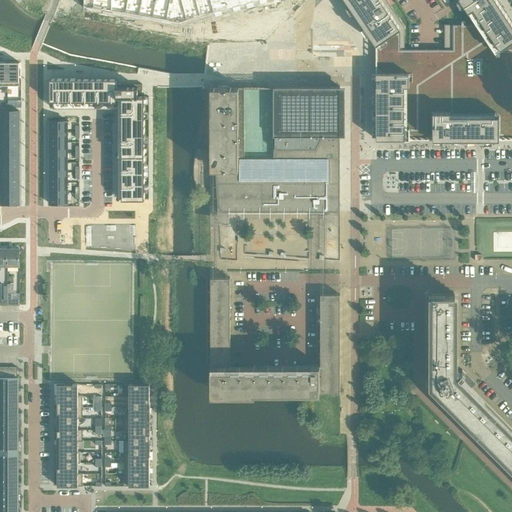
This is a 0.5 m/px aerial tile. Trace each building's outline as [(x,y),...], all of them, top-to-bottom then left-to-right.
[(84,0),(84,8),(178,25),(271,0),(84,0)] [(345,0),(376,44),(376,49),(404,49),(404,27),(386,0),(345,0)] [(404,49),(376,49),(376,139),(511,139),(511,23),(496,0),(460,0),(461,1),(463,4),(477,24),(444,24),(444,49),(404,49)] [(19,62),(8,62),(8,86),(19,86),(19,75),(20,75),(20,69),(19,69),(19,62)] [(117,79),(49,79),(49,101),(117,101),(117,97),(121,97),(121,200),(144,200),(144,96),(142,96),(142,84),(117,84),(117,79)] [(210,207),(210,211),(218,211),(340,211),(340,136),(345,136),(345,87),(210,87),(210,91),(210,207)] [(19,110),(1,110),(1,121),(19,121),(19,110)] [(19,121),(1,121),(1,131),(19,131),(19,121)] [(67,121),(49,121),(49,131),(67,131),(67,121)] [(19,131),(1,131),(1,142),(19,142),(19,131)] [(67,131),(49,131),(49,142),(67,142),(67,131)] [(19,142),(1,142),(1,152),(19,152),(19,142)] [(67,142),(49,142),(49,152),(67,152),(67,142)] [(19,152),(1,152),(1,162),(19,162),(19,152)] [(67,152),(49,152),(49,162),(67,162),(67,152)] [(19,162),(1,162),(1,172),(19,172),(19,162)] [(67,162),(49,162),(49,172),(67,172),(67,162)] [(19,172),(1,172),(1,182),(19,182),(19,172)] [(67,172),(49,172),(49,182),(67,182),(67,172)] [(19,182),(1,182),(1,193),(19,193),(19,182)] [(67,182),(49,182),(49,193),(67,193),(67,182)] [(19,193),(1,193),(1,203),(19,203),(19,193)] [(67,193),(49,193),(49,203),(67,203),(67,193)] [(19,267),(19,249),(7,249),(7,267),(19,267)] [(210,277),(210,393),(340,393),(340,294),(320,294),(320,365),(306,365),(248,365),(230,365),(230,277),(210,277)] [(13,293),(7,293),(7,300),(7,305),(14,305),(19,305),(19,300),(13,300),(13,293)] [(479,436),(499,416),(469,386),(471,383),(463,375),(465,373),(462,370),(460,371),(457,371),(457,303),(454,303),(454,294),(432,294),(432,303),(429,303),(429,385),(479,436)] [(0,390),(17,391),(18,378),(16,378),(9,378),(4,378),(0,378),(0,390)] [(77,383),(57,384),(57,396),(77,396),(78,396),(78,395),(78,384),(77,383)] [(149,384),(123,384),(123,396),(128,396),(149,396),(149,384)] [(0,402),(17,403),(17,391),(0,390),(0,402)] [(77,396),(57,396),(57,407),(82,407),(82,395),(78,395),(78,396),(77,396)] [(149,396),(128,396),(128,406),(149,406),(149,396)] [(0,415),(17,415),(17,403),(0,402),(0,415)] [(128,406),(126,406),(126,417),(126,418),(149,418),(149,406),(128,406)] [(82,407),(57,407),(57,418),(78,418),(82,418),(82,407)] [(0,427),(17,428),(17,415),(0,415),(0,427)] [(511,428),(499,416),(479,436),(511,468),(511,428)] [(126,417),(124,417),(124,430),(128,430),(149,430),(149,418),(126,418),(126,417)] [(78,418),(57,418),(57,430),(78,430),(78,429),(78,418)] [(0,439),(17,439),(17,428),(0,427),(0,439)] [(78,430),(57,430),(57,440),(78,440),(78,441),(82,441),(82,429),(78,429),(78,430)] [(149,430),(128,430),(128,440),(149,440),(149,430)] [(0,451),(17,452),(17,439),(0,439),(0,451)] [(78,440),(57,440),(57,452),(78,452),(78,451),(78,441),(78,440)] [(128,440),(124,440),(124,452),(149,452),(149,440),(128,440)] [(0,463),(17,464),(17,452),(0,451),(0,463)] [(78,452),(57,452),(57,463),(78,463),(80,463),(80,451),(78,451),(78,452)] [(149,452),(124,452),(124,463),(149,463),(149,452)] [(0,476),(17,476),(17,464),(0,463),(0,476)] [(78,463),(57,463),(57,473),(78,473),(78,463)] [(149,463),(124,463),(124,473),(149,473),(149,463)] [(78,473),(57,473),(57,486),(82,486),(82,473),(78,473)] [(149,473),(124,473),(124,486),(149,486),(149,473)] [(0,488),(17,488),(17,476),(0,476),(0,488)] [(0,500),(17,501),(17,488),(0,488),(0,500)] [(0,511),(17,511),(17,501),(0,500),(0,511)]
